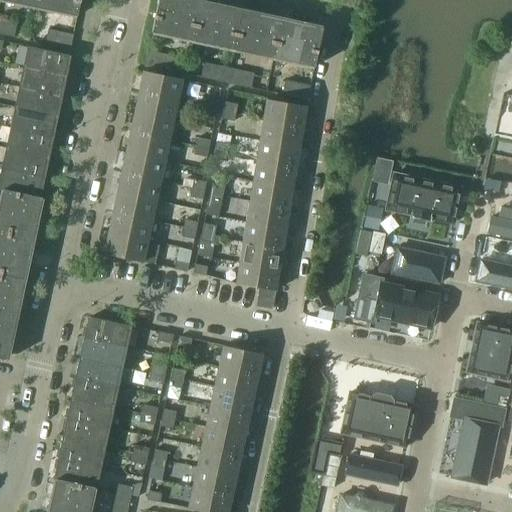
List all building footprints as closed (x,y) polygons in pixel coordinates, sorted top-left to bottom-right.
[(37,0),(0,0),(35,8),(37,0)] [(80,0),(37,0),(35,8),(76,17),(80,0)] [(200,3),(188,0),(157,0),(151,33),(192,42),(200,3)] [(240,11),(200,3),(192,42),(232,51),(240,11)] [(281,20),(240,11),(232,51),(272,59),(281,20)] [(72,33),(75,21),(58,17),(56,29),(72,33)] [(16,23),(0,19),(0,35),(13,38),(16,23)] [(322,29),(281,20),(272,59),(313,68),(322,29)] [(47,30),(44,45),(69,50),(72,36),(47,30)] [(68,56),(29,47),(24,68),(63,77),(68,56)] [(172,57),(147,51),(144,66),(169,71),(172,57)] [(203,63),(200,78),(225,83),(228,69),(203,63)] [(63,77),(24,68),(20,88),(59,97),(63,77)] [(253,74),(228,69),(225,83),(250,89),(253,74)] [(142,72),(138,93),(177,101),(182,80),(142,72)] [(284,81),(281,95),(306,101),(309,86),(284,81)] [(59,97),(20,88),(16,108),(55,117),(59,97)] [(138,93),(134,113),(173,121),(177,101),(138,93)] [(205,99),(204,107),(216,110),(218,101),(205,99)] [(305,107),(266,100),(262,122),(302,128),(305,107)] [(236,105),(224,103),(222,113),(234,116),(236,105)] [(216,110),(204,107),(202,116),(214,118),(216,110)] [(55,117),(16,108),(11,129),(50,137),(55,117)] [(134,113),(129,133),(168,141),(173,121),(134,113)] [(234,116),(222,113),(220,120),(233,122),(234,116)] [(302,128),(262,122),(259,142),(298,148),(302,128)] [(50,137),(11,129),(7,149),(46,158),(50,137)] [(129,133),(125,153),(164,162),(168,141),(129,133)] [(197,139),(195,147),(208,150),(209,141),(197,139)] [(228,145),(215,142),(213,153),(226,156),(228,145)] [(298,148),(259,142),(255,162),(295,169),(298,148)] [(208,150),(195,147),(193,155),(206,158),(208,150)] [(46,158),(7,149),(3,169),(42,178),(46,158)] [(125,153),(120,174),(160,182),(164,162),(125,153)] [(226,156),(213,153),(212,159),(224,162),(226,156)] [(295,169),(255,162),(252,182),(291,189),(295,169)] [(42,178),(3,169),(0,181),(0,190),(2,191),(2,190),(37,198),(38,197),(42,178)] [(120,174),(116,194),(155,202),(160,182),(120,174)] [(397,177),(389,209),(453,223),(460,190),(397,177)] [(193,180),(191,189),(204,191),(205,183),(193,180)] [(291,189),(252,182),(249,203),(288,210),(291,189)] [(224,187),(211,184),(209,195),(222,197),(224,187)] [(204,191),(191,189),(189,197),(202,200),(204,191)] [(37,198),(2,190),(2,191),(0,198),(0,232),(32,239),(41,198),(38,197),(37,198)] [(116,194),(112,213),(151,222),(155,202),(116,194)] [(217,217),(222,197),(209,195),(205,214),(209,216),(217,217)] [(288,210),(249,203),(245,223),(285,230),(288,210)] [(112,213),(107,233),(147,242),(151,222),(112,213)] [(511,221),(491,217),(487,235),(511,240),(511,221)] [(184,220),(182,229),(195,231),(197,223),(184,220)] [(285,230),(245,223),(242,243),(281,250),(285,230)] [(203,224),(200,234),(213,237),(215,227),(203,224)] [(195,231),(182,229),(181,237),(193,240),(195,231)] [(32,239),(0,232),(0,252),(28,258),(32,239)] [(380,254),(384,234),(372,232),(368,252),(378,254),(380,254)] [(147,242),(107,233),(103,254),(142,263),(147,242)] [(213,237),(200,234),(199,241),(212,244),(213,237)] [(281,250),(242,243),(238,264),(278,270),(281,250)] [(395,245),(390,272),(438,282),(443,255),(395,245)] [(28,258),(0,252),(0,274),(24,280),(28,258)] [(377,259),(378,254),(368,252),(364,271),(376,273),(378,259),(377,259)] [(511,266),(482,260),(476,284),(511,291),(511,266)] [(175,261),(174,270),(186,272),(188,264),(175,261)] [(278,270),(238,264),(235,285),(259,289),(274,291),(278,270)] [(206,268),(194,265),(192,274),(205,276),(206,268)] [(0,274),(0,316),(15,320),(24,280),(0,274)] [(436,296),(380,284),(372,317),(429,330),(436,296)] [(271,310),(274,295),(274,291),(259,289),(256,307),(271,310)] [(0,316),(0,359),(6,361),(15,320),(0,316)] [(129,326),(89,318),(85,339),(124,347),(129,326)] [(505,408),(511,374),(511,329),(480,323),(464,400),(505,408)] [(172,336),(158,333),(156,341),(170,344),(172,336)] [(178,337),(176,346),(189,349),(191,340),(178,337)] [(124,347),(85,339),(80,359),(120,367),(124,347)] [(261,355),(222,346),(218,367),(257,376),(261,355)] [(163,377),(165,368),(168,357),(153,354),(149,374),(163,377)] [(120,367),(80,359),(76,379),(115,387),(120,367)] [(257,376),(218,367),(213,387),(252,396),(257,376)] [(183,372),(171,369),(169,377),(182,380),(183,372)] [(163,377),(149,374),(147,382),(162,385),(163,377)] [(182,380),(169,377),(167,386),(180,389),(182,380)] [(115,387),(76,379),(72,399),(111,408),(115,387)] [(177,400),(180,389),(167,386),(165,397),(177,400)] [(252,396),(213,387),(209,407),(248,416),(252,396)] [(414,407),(351,394),(342,433),(406,447),(414,407)] [(72,399),(67,420),(107,428),(111,408),(72,399)] [(489,485),(505,408),(464,400),(460,399),(444,475),(489,485)] [(142,405),(140,414),(155,417),(157,409),(142,405)] [(248,416),(209,407),(205,428),(244,436),(248,416)] [(511,489),(511,409),(505,408),(489,485),(511,489)] [(162,410),(160,418),(172,420),(174,413),(162,410)] [(155,417),(140,414),(138,422),(153,425),(155,417)] [(172,420),(160,418),(158,427),(170,429),(172,420)] [(107,428),(67,420),(63,440),(102,448),(107,428)] [(168,441),(170,429),(158,427),(155,438),(168,441)] [(244,436),(205,428),(200,448),(239,457),(244,436)] [(102,448),(63,440),(59,460),(98,468),(102,448)] [(133,446),(132,454),(146,458),(148,449),(133,446)] [(239,457),(200,448),(196,468),(235,477),(239,457)] [(152,450),(151,458),(163,461),(165,453),(152,450)] [(146,458),(132,454),(130,463),(144,466),(146,458)] [(339,457),(327,455),(325,465),(337,467),(339,457)] [(401,468),(349,456),(344,475),(397,487),(401,468)] [(163,461),(151,458),(149,467),(161,470),(163,461)] [(98,468),(59,460),(54,480),(94,488),(98,468)] [(337,468),(325,465),(322,475),(334,478),(337,468)] [(159,481),(161,470),(149,467),(148,479),(159,481)] [(235,477),(196,468),(192,488),(231,497),(235,477)] [(334,478),(322,476),(320,486),(332,488),(334,478)] [(54,480),(47,511),(88,511),(94,488),(54,480)] [(132,485),(131,488),(130,496),(138,498),(141,483),(132,485)] [(117,485),(115,493),(130,496),(131,488),(117,485)] [(227,511),(231,497),(192,488),(187,509),(200,511),(227,511)] [(161,494),(148,492),(146,500),(159,503),(161,494)] [(126,511),(130,496),(115,493),(111,511),(126,511)] [(392,511),(394,505),(341,495),(337,511),(392,511)]
